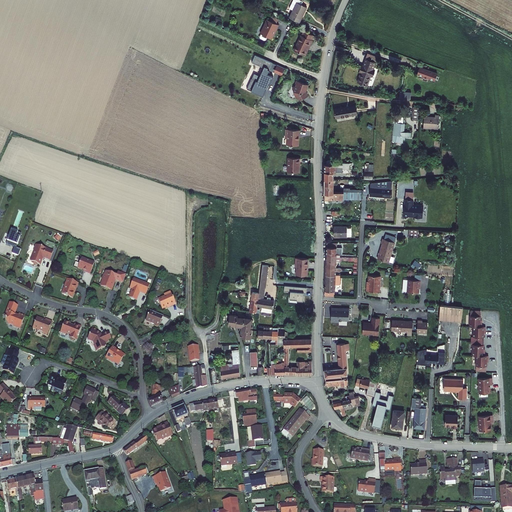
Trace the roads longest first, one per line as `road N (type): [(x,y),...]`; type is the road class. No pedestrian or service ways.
road 1 (residential): [(319,282),(317,139),(331,39)]
road 2 (residential): [(0,278),(122,326),(137,347),(143,397)]
road 3 (track): [(203,339),(189,298),(189,203)]
road 4 (unclassified): [(427,445),(432,372),(449,368),(453,324)]
road 5 (residential): [(143,397),(45,360),(28,384)]
road 6 (residential): [(502,447),(496,313)]
road 7 (residential): [(117,446),(0,475)]
